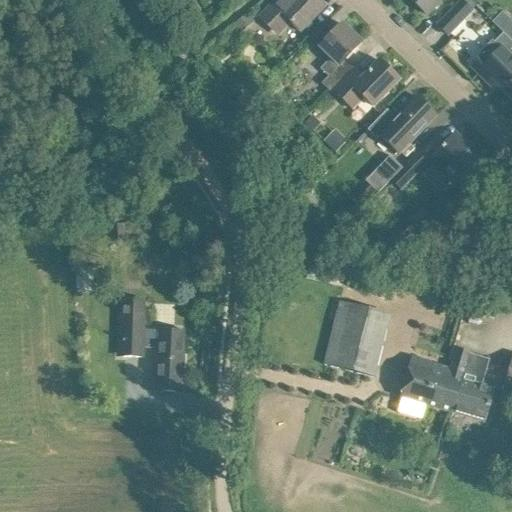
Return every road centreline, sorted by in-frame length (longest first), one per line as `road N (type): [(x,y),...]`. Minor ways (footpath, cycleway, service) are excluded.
road 1 (track): [(224,511),(220,481),(240,292),(233,226),(219,194),(75,0)]
road 2 (residential): [(359,0),(489,128),(511,138)]
